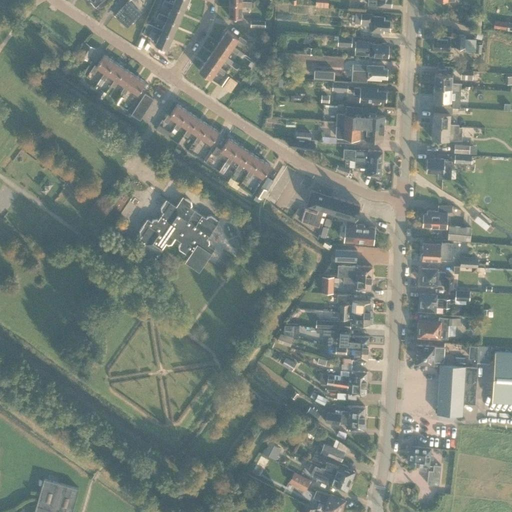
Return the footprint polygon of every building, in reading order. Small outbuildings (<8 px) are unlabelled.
[(141,11),(129,0),(127,0),(115,13),(128,26),(141,11)] [(171,7),(168,15),(167,16),(179,21),(184,9),(173,4),(173,3),(167,0),(163,0),(162,3),(171,7)] [(173,4),(184,9),(187,0),(174,0),(173,3),(173,4)] [(252,0),(242,0),(242,1),(230,1),(230,15),(242,15),(242,5),(252,5),(252,0)] [(173,34),(179,21),(167,16),(168,15),(164,14),(166,9),(161,7),(157,16),(166,20),(162,28),(162,29),(173,34)] [(373,12),(355,12),(355,13),(352,13),(352,24),(355,25),(355,21),(361,21),(361,24),(367,24),(367,21),(372,21),(371,30),(384,30),(384,27),(390,28),(390,18),(385,18),(385,15),(373,15),(373,12)] [(495,18),(494,26),(506,28),(507,20),(495,18)] [(168,47),(173,34),(162,29),(162,28),(147,21),(143,32),(149,34),(151,29),(160,33),(156,42),(168,47)] [(243,42),(242,43),(244,44),(249,47),(253,41),(248,38),(247,39),(241,35),(240,37),(228,28),(221,39),(233,47),(234,45),(238,39),(243,42)] [(442,34),(442,36),(434,35),(433,48),(450,49),(451,45),(465,45),(465,50),(476,50),(476,37),(466,37),(466,33),(456,33),(456,35),(451,35),(451,34),(442,34)] [(339,34),(338,44),(352,45),(352,35),(339,34)] [(245,53),(238,48),(234,45),(233,47),(221,39),(214,49),(226,57),(227,55),(231,49),(242,57),(245,53)] [(388,55),(389,44),(371,43),(372,41),(356,40),(356,54),(388,55)] [(95,46),(85,41),(78,53),(87,59),(95,46)] [(219,67),(220,65),(224,59),(230,64),(231,63),(236,67),(238,63),(227,55),(226,57),(214,49),(207,58),(219,67)] [(105,79),(109,73),(107,72),(115,60),(104,53),(97,64),(95,63),(87,76),(90,78),(98,66),(105,70),(101,76),(105,79)] [(344,65),(344,66),(354,66),(354,58),(344,57),(344,59),(339,58),(339,65),(344,65)] [(226,69),(220,65),(219,67),(207,58),(200,69),(211,77),(217,69),(223,73),(226,69)] [(107,72),(109,73),(115,77),(111,83),(115,86),(119,80),(117,79),(125,67),(115,60),(107,72)] [(353,69),(353,75),(353,79),(367,80),(367,77),(381,78),(381,75),(387,76),(387,67),(383,67),(383,64),(368,64),(368,70),(353,69)] [(135,74),(125,67),(117,79),(119,80),(125,84),(121,90),(125,93),(129,86),(128,85),(135,74)] [(461,68),(461,76),(473,76),(473,69),(461,68)] [(334,70),(314,69),(314,77),(334,78),(334,70)] [(226,72),(219,82),(230,90),(237,80),(226,72)] [(435,72),(435,85),(452,86),(451,89),(461,89),(461,82),(452,81),(452,73),(435,72)] [(128,85),(129,86),(138,92),(146,80),(135,74),(128,85)] [(332,89),(348,90),(348,82),(333,80),(332,89)] [(378,86),(361,85),(354,85),(354,92),(361,93),(360,100),(372,100),(372,102),(380,102),(380,97),(386,97),(386,89),(378,89),(378,86)] [(435,104),(453,106),(458,106),(458,101),(453,101),(453,100),(451,100),(451,89),(452,86),(435,85),(434,99),(436,99),(435,104)] [(106,92),(100,88),(97,93),(103,97),(106,92)] [(145,92),(142,97),(151,103),(154,97),(145,92)] [(124,96),(120,94),(115,101),(119,103),(124,96)] [(142,97),(138,102),(147,108),(151,103),(142,97)] [(144,113),(147,108),(138,102),(135,107),(144,113)] [(171,116),(178,120),(180,121),(188,109),(177,102),(170,113),(168,112),(164,119),(167,122),(171,116)] [(450,122),(450,111),(453,112),(453,106),(435,104),(435,111),(433,111),(433,124),(449,125),(450,122)] [(140,118),(144,113),(135,107),(132,112),(140,118)] [(180,121),(178,120),(174,127),(172,130),(175,132),(182,122),(188,127),(190,128),(198,116),(188,109),(180,121)] [(337,113),(336,125),(384,127),(385,115),(367,114),(337,113)] [(208,123),(198,116),(190,128),(188,127),(181,138),(185,141),(192,129),(199,134),(200,135),(208,123)] [(459,122),(450,122),(449,125),(433,124),(432,137),(449,138),(449,130),(455,130),(455,127),(459,128),(459,122)] [(219,129),(208,123),(200,135),(199,134),(195,140),(198,142),(203,136),(211,141),(219,129)] [(384,139),(384,127),(336,125),(336,135),(337,136),(366,138),(384,139)] [(311,131),(297,130),(296,137),(311,139),(311,131)] [(223,150),(230,154),(231,155),(239,143),(229,137),(222,148),(217,145),(212,152),(218,155),(219,156),(223,150)] [(315,142),(289,138),(288,145),(314,149),(315,142)] [(471,144),(455,142),(454,151),(470,152),(471,144)] [(230,154),(225,160),(229,163),(233,156),(240,160),(242,162),(249,150),(239,143),(231,155),(230,154)] [(361,155),(361,159),(382,161),(383,149),(366,148),(366,155),(361,155)] [(240,160),(236,167),(240,170),(240,169),(244,163),(250,167),(252,168),(260,156),(249,150),(242,162),(240,160)] [(455,153),(455,161),(471,161),(472,153),(455,153)] [(271,163),(260,156),(252,168),(250,167),(246,174),(250,176),(254,170),(263,175),(271,163)] [(451,177),(452,159),(445,159),(445,157),(427,156),(426,171),(438,171),(438,176),(451,177)] [(382,174),(382,161),(361,159),(361,160),(355,160),(354,165),(365,166),(365,173),(382,174)] [(225,170),(229,163),(225,160),(221,167),(219,170),(223,172),(225,170)] [(495,171),(495,161),(475,160),(475,170),(495,171)] [(350,168),(338,163),(335,169),(348,174),(350,168)] [(360,203),(332,194),(334,187),(320,183),(317,190),(312,188),(307,203),(320,207),(318,212),(306,208),(302,219),(319,225),(323,213),(322,213),(324,208),(355,218),(360,203)] [(261,185),(255,193),(256,193),(253,197),(258,201),(261,197),(261,198),(266,189),(261,185)] [(207,236),(219,218),(211,212),(207,213),(206,215),(191,205),(192,204),(191,200),(183,195),(177,204),(167,198),(162,206),(162,209),(164,211),(159,218),(157,217),(153,218),(152,220),(148,217),(140,229),(141,233),(142,234),(140,238),(146,242),(139,251),(148,257),(151,256),(152,254),(156,257),(167,241),(168,242),(172,242),(176,236),(181,239),(178,243),(179,247),(189,253),(185,260),(199,269),(214,247),(208,243),(209,242),(209,237),(207,236)] [(447,225),(447,224),(448,210),(452,210),(453,204),(439,203),(439,209),(427,209),(427,212),(424,211),(423,223),(431,224),(431,226),(446,227),(446,226),(447,226),(447,225)] [(228,218),(231,213),(223,208),(220,213),(228,218)] [(486,228),(490,223),(477,213),(473,218),(486,228)] [(332,218),(326,216),(324,223),(330,225),(332,218)] [(375,229),(374,227),(374,226),(364,225),(364,223),(357,222),(357,224),(346,223),(345,239),(373,241),(374,231),(375,230),(375,229)] [(470,239),(471,225),(449,224),(448,237),(470,239)] [(442,242),(423,241),(423,251),(422,252),(422,255),(423,256),(423,258),(440,259),(440,252),(449,252),(450,240),(442,240),(442,242)] [(334,259),(357,260),(357,249),(335,248),(334,259)] [(461,255),(460,265),(477,266),(478,256),(461,255)] [(349,275),(349,276),(372,277),(372,265),(338,263),(338,274),(349,275)] [(454,274),(445,274),(445,270),(438,270),(438,267),(422,266),(421,282),(444,283),(444,286),(453,287),(454,274)] [(332,292),(332,275),(323,275),(322,291),(332,292)] [(372,277),(349,276),(349,280),(354,280),(354,287),(371,288),(372,277)] [(470,289),(456,288),(455,298),(470,299),(470,289)] [(340,309),(370,311),(371,300),(353,299),(353,302),(349,302),(349,293),(330,292),(329,306),(335,307),(335,308),(340,309)] [(437,296),(437,293),(420,292),(419,308),(442,309),(442,305),(450,306),(450,297),(437,296)] [(370,323),(370,311),(340,309),(340,317),(348,317),(352,317),(352,322),(370,323)] [(448,333),(454,333),(455,324),(460,324),(460,317),(449,316),(441,316),(441,320),(419,319),(418,335),(440,336),(448,337),(448,333)] [(350,328),(350,320),(317,318),(316,326),(350,328)] [(293,326),(285,324),(283,332),(292,334),(293,326)] [(340,334),(340,329),(340,328),(313,326),(313,329),(316,330),(323,331),(323,333),(340,334)] [(336,344),(341,345),(368,346),(369,335),(351,334),(351,330),(340,329),(340,334),(340,339),(336,339),(336,344)] [(280,332),(276,340),(290,345),(293,335),(280,332)] [(433,359),(439,359),(444,360),(445,345),(417,343),(416,361),(433,362),(433,359)] [(368,358),(368,346),(341,345),(336,344),(336,352),(346,352),(350,352),(350,353),(350,356),(350,357),(352,357),(368,358)] [(476,357),(477,345),(470,344),(469,357),(476,357)] [(490,362),(491,345),(478,344),(477,361),(490,362)] [(290,346),(287,353),(294,355),(294,354),(296,348),(290,346)] [(511,350),(495,350),(492,400),(511,400),(511,350)] [(317,361),(325,364),(327,358),(319,356),(318,357),(314,355),(313,360),(317,361)] [(292,369),(296,362),(286,356),(282,363),(292,369)] [(349,381),(366,381),(367,370),(363,370),(352,369),(352,367),(352,362),(342,361),(341,367),(340,373),(340,375),(340,378),(349,380),(349,381)] [(437,411),(463,413),(463,402),(475,402),(477,365),(437,363),(437,369),(438,371),(439,371),(437,411)] [(340,378),(335,377),(334,375),(334,374),(333,374),(328,373),(327,382),(334,383),(349,386),(348,389),(348,392),(366,393),(366,381),(349,381),(349,380),(340,378)] [(299,392),(295,389),(291,395),(295,398),(299,392)] [(324,403),(327,397),(318,393),(315,398),(324,403)] [(335,411),(341,413),(341,415),(347,415),(365,416),(365,405),(348,404),(348,409),(341,409),(341,408),(335,408),(335,411)] [(316,418),(320,412),(310,405),(306,412),(316,418)] [(364,428),(365,416),(347,415),(341,415),(341,413),(335,411),(328,410),(327,415),(326,420),(340,422),(347,422),(347,427),(364,428)] [(315,435),(307,429),(304,434),(312,439),(315,435)] [(272,456),(278,445),(271,441),(268,447),(265,446),(263,451),(272,456)] [(334,473),(351,480),(355,469),(347,466),(348,464),(341,461),(345,449),(325,441),(321,450),(318,449),(315,450),(313,455),(314,457),(337,467),(334,473)] [(429,464),(431,445),(411,444),(410,462),(420,463),(420,468),(426,468),(426,463),(429,464)] [(313,478),(318,467),(307,462),(302,473),(313,478)] [(433,469),(429,469),(427,482),(439,483),(441,464),(433,463),(433,469)] [(289,481),(305,489),(310,479),(294,470),(289,481)] [(347,490),(351,480),(334,473),(333,476),(320,470),(318,476),(331,482),(330,483),(347,490)] [(72,511),(79,487),(70,484),(44,477),(34,511),(72,511)] [(333,511),(339,511),(345,498),(330,492),(329,493),(317,488),(313,495),(326,501),(323,508),(333,511)] [(321,511),(323,510),(305,503),(301,511),(321,511)]
